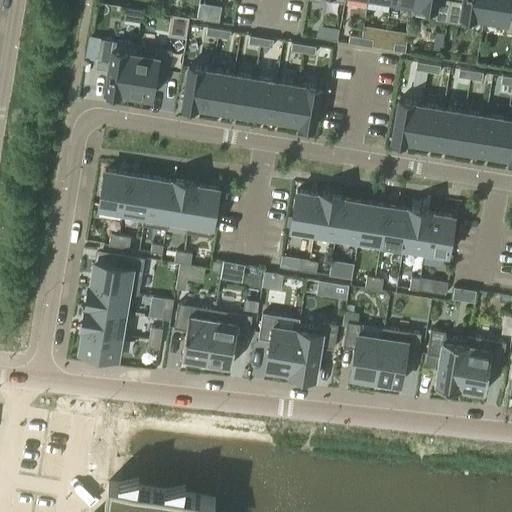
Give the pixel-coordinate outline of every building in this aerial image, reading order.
[(411,8),(412,0),(389,0),(389,5),(410,8),(411,8)] [(412,0),(411,8),(410,8),(410,13),(434,17),(433,19),(446,21),(449,0),(412,0)] [(482,22),(485,0),(461,0),(459,0),(449,0),(446,21),(458,23),(459,19),(482,22)] [(511,8),(509,8),(509,0),(485,0),(482,22),(505,26),(504,31),(511,32),(511,8)] [(217,37),(218,28),(206,27),(205,35),(217,37)] [(230,30),(218,28),(217,37),(229,38),(230,30)] [(359,44),(361,36),(349,34),(347,42),(359,44)] [(259,45),(261,37),(249,35),(247,43),(259,45)] [(128,93),(136,43),(88,36),(85,58),(108,62),(104,89),(128,93)] [(371,46),(373,38),(361,36),(359,44),(371,46)] [(273,39),(261,37),(259,45),(271,47),(273,39)] [(302,52),(303,44),(291,42),(290,50),(302,52)] [(404,52),(406,44),(394,42),(392,50),(404,52)] [(151,97),(156,70),(167,72),(171,49),(136,43),(128,93),(127,95),(142,98),(143,95),(151,97)] [(315,46),(303,44),(302,52),(314,54),(315,46)] [(426,71),(428,63),(416,61),(415,69),(426,71)] [(440,65),(428,63),(426,71),(438,73),(440,65)] [(205,107),(211,69),(188,65),(182,103),(205,107)] [(469,78),(470,70),(458,68),(457,76),(469,78)] [(227,110),(233,73),(211,69),(205,107),(227,110)] [(482,72),(470,70),(469,78),(481,80),(482,72)] [(248,114),(254,76),(233,73),(227,110),(248,114)] [(511,85),(511,82),(511,76),(501,75),(500,83),(511,85)] [(269,117),(275,80),(254,76),(248,114),(269,117)] [(291,121),(297,83),(275,80),(269,117),(291,121)] [(320,87),(297,83),(291,121),(314,125),(320,87)] [(415,141),(421,104),(397,100),(391,138),(415,141)] [(436,145),(442,107),(421,104),(415,141),(436,145)] [(457,148),(464,111),(442,107),(436,145),(457,148)] [(479,152),(485,114),(464,111),(457,148),(479,152)] [(500,155),(506,118),(485,114),(479,152),(500,155)] [(511,118),(506,118),(500,155),(511,157),(511,118)] [(104,169),(98,207),(121,211),(128,173),(104,169)] [(128,173),(121,211),(144,215),(150,177),(128,173)] [(144,215),(142,225),(165,228),(167,219),(173,180),(150,177),(144,215)] [(173,180),(167,219),(177,221),(188,222),(194,184),(194,183),(173,179),(173,180)] [(188,222),(186,232),(210,236),(218,188),(194,184),(188,222)] [(296,190),(289,233),(312,237),(313,232),(320,193),(296,190)] [(320,193),(313,232),(334,236),(341,197),(341,196),(320,192),(320,193)] [(341,197),(334,236),(357,239),(363,201),(341,197)] [(363,201),(357,239),(379,243),(386,204),(363,201)] [(379,243),(379,248),(401,251),(408,208),(386,204),(379,243)] [(408,208),(401,251),(422,255),(430,212),(430,210),(421,209),(408,207),(408,208)] [(430,212),(422,255),(446,259),(453,216),(430,212)] [(110,233),(108,244),(118,246),(120,235),(110,233)] [(120,235),(118,246),(128,248),(130,237),(120,235)] [(161,253),(163,242),(154,241),(152,252),(161,253)] [(175,250),(173,261),(181,263),(183,251),(175,250)] [(189,264),(191,253),(183,251),(181,263),(189,264)] [(93,261),(89,285),(128,291),(138,292),(143,257),(119,253),(117,265),(93,261)] [(301,258),(299,270),(307,271),(309,260),(301,258)] [(315,272),(317,261),(309,260),(307,271),(315,272)] [(344,262),(342,277),(350,278),(353,263),(344,262)] [(281,276),(262,273),(260,288),(279,291),(281,276)] [(366,275),(364,287),(372,288),(374,277),(366,275)] [(176,276),(174,288),(185,290),(186,278),(176,276)] [(374,277),(372,288),(380,289),(382,278),(374,277)] [(410,277),(408,288),(417,289),(419,278),(410,277)] [(435,280),(433,292),(445,294),(447,282),(435,280)] [(85,306),(124,312),(128,291),(89,285),(88,284),(85,306)] [(171,307),(172,298),(161,297),(160,305),(171,307)] [(177,302),(173,327),(185,329),(181,357),(205,361),(214,309),(177,302)] [(85,306),(81,327),(82,327),(121,334),(126,334),(129,313),(124,312),(85,306)] [(214,309),(205,361),(212,363),(230,365),(235,337),(247,339),(251,315),(214,309)] [(262,313),(258,337),(270,339),(265,368),(290,372),(298,324),(299,318),(275,314),(274,315),(262,313)] [(290,372),(289,373),(314,377),(319,346),(333,348),(337,324),(322,321),(321,327),(298,324),(290,372)] [(346,321),(342,346),(354,348),(350,376),(374,380),(382,336),(358,332),(359,323),(346,321)] [(150,326),(149,336),(160,338),(162,328),(150,326)] [(82,327),(78,351),(117,357),(121,334),(82,327)] [(382,336),(374,380),(399,384),(404,356),(416,358),(420,333),(383,327),(382,336)] [(430,329),(426,353),(439,356),(434,385),(459,389),(459,388),(467,340),(444,336),(444,331),(430,329)] [(467,340),(459,388),(484,392),(488,364),(501,366),(505,341),(468,335),(467,340)] [(149,336),(147,346),(158,348),(160,338),(149,336)] [(212,511),(215,499),(164,490),(117,483),(107,481),(105,494),(102,511),(212,511)]
